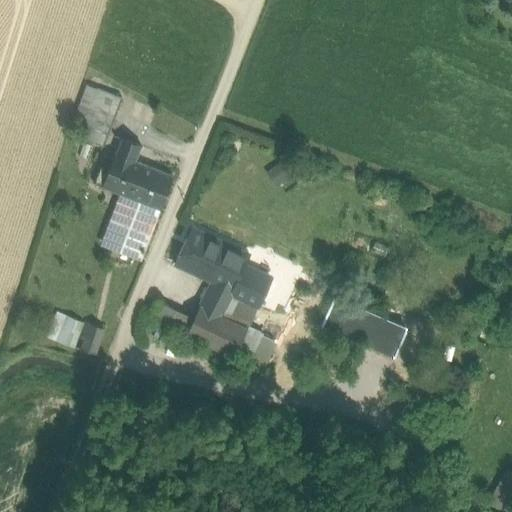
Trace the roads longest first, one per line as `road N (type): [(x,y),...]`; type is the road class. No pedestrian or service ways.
road 1 (unclassified): [(100,398),(259,0)]
road 2 (track): [(55,511),(100,398)]
